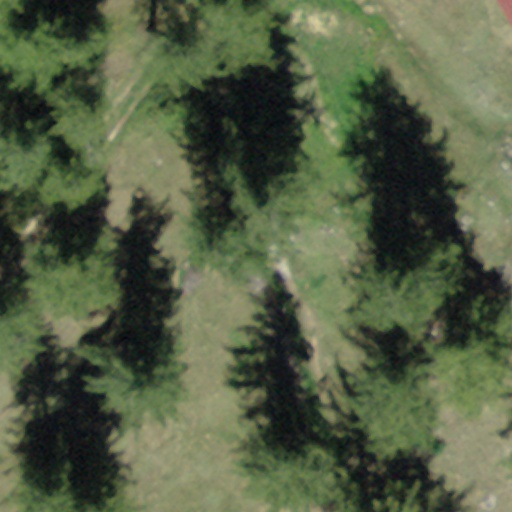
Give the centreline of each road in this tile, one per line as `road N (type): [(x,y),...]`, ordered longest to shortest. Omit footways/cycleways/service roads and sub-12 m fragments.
road 1 (track): [(0,273),(32,237),(134,65),(161,37),(218,29),(270,42),(301,92),(309,403),(335,466),(382,511)]
road 2 (track): [(356,0),(376,8),(462,106),(490,128),(511,128)]
